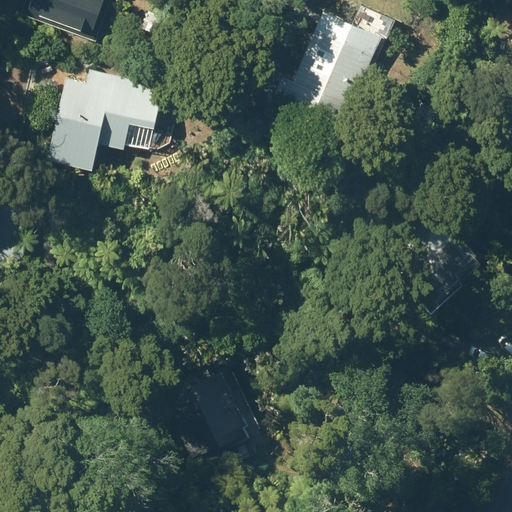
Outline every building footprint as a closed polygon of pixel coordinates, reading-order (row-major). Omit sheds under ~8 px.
[(25,0),(21,14),(95,41),(109,0),(25,0)] [(336,134),(380,35),(331,14),(320,9),(289,80),(280,76),(268,104),(336,134)] [(42,157),(88,169),(96,137),(147,149),(161,86),(91,68),(86,84),(62,77),(42,157)] [(389,239),(437,298),(479,264),(431,205),(389,239)] [(198,465),(248,444),(245,433),(247,433),(219,371),(162,396),(189,458),(194,456),(198,465)] [(320,420),(350,440),(365,417),(335,396),(320,420)]
